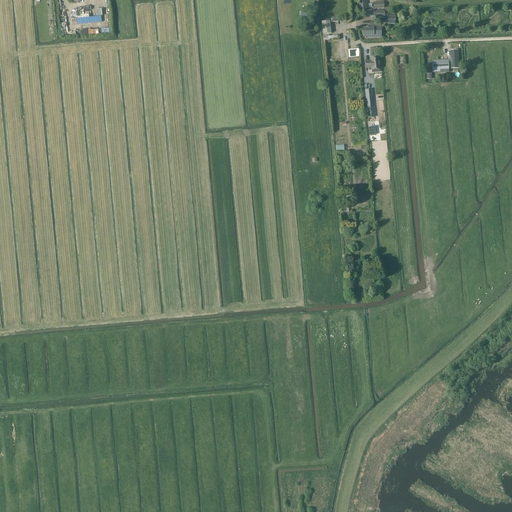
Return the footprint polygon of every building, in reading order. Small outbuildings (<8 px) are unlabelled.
[(367,9),(366,1),(358,2),(359,10),(367,9)] [(385,14),(385,10),(375,10),(376,16),(381,16),(381,18),(387,18),(386,24),(395,24),(396,16),(388,15),(388,14),(385,14)] [(323,33),(331,32),(329,20),(321,21),(323,33)] [(368,36),(378,36),(377,29),(380,29),(380,25),(369,25),(370,29),(363,29),(363,35),(368,35),(368,36)] [(458,60),(458,59),(458,51),(451,51),(451,58),(451,59),(432,60),(433,70),(439,70),(440,68),(449,68),(448,63),(451,63),(451,67),(458,67),(458,60)] [(380,68),(379,56),(371,57),(371,60),(369,61),(369,60),(366,60),(366,67),(371,66),(372,68),(380,68)] [(366,91),(369,118),(375,118),(372,90),(366,91)]
